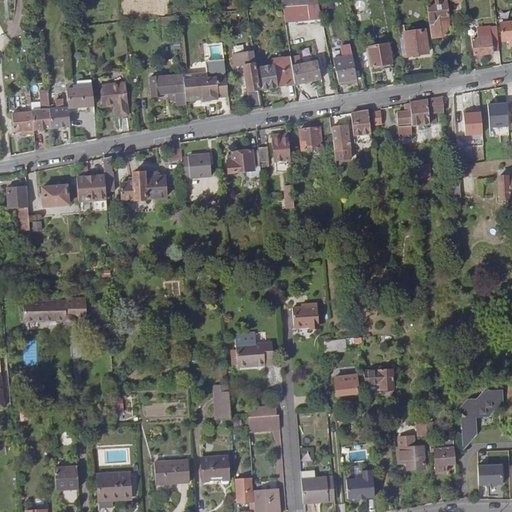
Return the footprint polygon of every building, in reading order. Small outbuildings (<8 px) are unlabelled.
[(445,1),(426,3),(430,34),(445,32),(444,24),(448,23),(445,1)] [(320,2),(311,3),(313,14),(322,13),(320,2)] [(285,7),(286,16),(313,14),(311,3),(285,6),(285,7)] [(209,12),(200,13),(202,29),(220,28),(218,12),(209,12)] [(511,23),(500,24),(501,41),(510,41),(510,46),(511,45),(511,23)] [(399,41),(401,55),(427,51),(425,38),(420,39),(418,29),(404,31),(404,24),(396,25),(399,41)] [(478,40),(477,37),(470,37),(472,54),(491,52),(490,38),(478,40)] [(387,43),(369,46),(372,65),(379,65),(380,69),(391,67),(387,43)] [(262,109),(255,51),(233,54),(235,67),(244,66),(248,92),(247,93),(249,112),(262,109)] [(264,88),(295,84),(293,65),(292,58),(271,60),(272,72),(263,73),(264,88)] [(348,65),(335,67),(337,80),(345,79),(345,81),(349,81),(349,78),(357,77),(354,60),(348,61),(348,65)] [(293,65),(295,84),(324,80),(321,61),(293,65)] [(19,79),(19,64),(11,64),(11,79),(19,79)] [(185,81),(185,83),(186,94),(186,95),(187,103),(206,101),(206,102),(221,101),(220,99),(230,98),(227,79),(208,81),(208,76),(193,77),(194,81),(185,81)] [(186,94),(185,83),(148,86),(150,102),(162,101),(161,97),(176,96),(177,96),(178,109),(188,108),(187,103),(186,95),(186,94)] [(124,88),(99,91),(101,111),(115,110),(116,119),(127,118),(124,88)] [(40,112),(30,113),(32,134),(52,132),(50,110),(48,91),(38,92),(40,112)] [(89,93),(65,95),(67,109),(67,113),(91,111),(89,93)] [(434,112),(443,112),(442,97),(427,99),(428,107),(434,107),(434,112)] [(427,99),(409,103),(410,112),(411,124),(429,123),(429,112),(434,112),(434,107),(428,107),(427,99)] [(55,110),(50,110),(52,132),(69,130),(67,113),(67,109),(62,109),(61,102),(54,102),(55,110)] [(488,103),(489,136),(511,135),(510,102),(488,103)] [(352,113),(354,137),(368,136),(366,110),(352,113)] [(412,135),(411,124),(410,112),(405,113),(396,113),(396,132),(387,133),(388,143),(397,143),(397,135),(412,135)] [(30,113),(11,114),(12,134),(21,133),(21,136),(32,134),(30,113)] [(332,116),(324,118),(325,133),(333,133),(333,128),(332,116)] [(335,162),(350,161),(348,127),(333,128),(333,133),(335,162)] [(320,129),(300,130),(301,150),(321,149),(320,129)] [(291,161),(290,135),(275,136),(276,161),(291,161)] [(170,161),(183,161),(183,144),(170,146),(170,161)] [(254,180),(260,180),(259,163),(259,153),(234,154),(233,162),(228,162),(228,173),(254,172),(254,180)] [(211,176),(210,165),(210,157),(210,156),(190,157),(191,177),(211,176)] [(106,176),(106,192),(114,192),(113,172),(112,172),(112,157),(105,158),(106,176)] [(428,164),(414,165),(415,180),(430,179),(428,164)] [(147,200),(146,181),(146,176),(146,174),(134,174),(134,183),(122,184),(122,200),(135,199),(135,201),(147,201),(147,200)] [(147,200),(167,199),(167,181),(163,181),(163,178),(159,175),(146,176),(146,181),(147,200)] [(511,175),(500,177),(501,200),(511,198),(511,175)] [(90,183),(90,177),(79,177),(80,200),(95,199),(96,210),(107,210),(106,198),(106,192),(106,176),(96,176),(96,183),(90,183)] [(445,181),(446,196),(459,196),(458,180),(448,181),(445,181)] [(25,220),(31,220),(30,185),(11,186),(12,220),(18,220),(18,225),(25,225),(25,220)] [(69,186),(45,187),(45,205),(70,204),(69,186)] [(41,221),(31,221),(31,231),(42,230),(41,221)] [(1,282),(2,293),(22,292),(22,281),(1,282)] [(23,302),(23,321),(62,321),(62,322),(63,322),(63,323),(64,324),(65,325),(66,325),(67,325),(68,325),(69,325),(69,324),(70,324),(70,323),(71,323),(71,322),(71,321),(71,320),(71,318),(86,317),(85,299),(64,299),(63,302),(23,302)] [(311,310),(302,311),(302,314),(286,315),(288,332),(304,331),(304,333),(313,332),(311,310)] [(392,330),(375,333),(376,339),(393,335),(392,330)] [(236,361),(245,360),(245,357),(253,357),(253,360),(262,359),(262,353),(271,353),(270,334),(234,338),(236,361)] [(340,349),(338,341),(327,343),(319,345),(320,349),(329,348),(330,351),(340,349)] [(375,381),(378,381),(379,386),(390,385),(389,368),(374,369),(375,381)] [(348,371),(335,372),(335,378),(333,378),(334,395),(355,393),(354,384),(349,384),(348,371)] [(230,417),(228,389),(213,390),(214,418),(230,417)] [(466,401),(461,407),(464,446),(475,432),(474,416),(488,415),(498,405),(501,405),(501,391),(489,392),(486,390),(476,401),(466,401)] [(244,416),(246,416),(277,414),(274,401),(261,408),(244,409),(244,416)] [(115,402),(116,413),(124,412),(123,402),(115,402)] [(246,416),(247,431),(278,429),(277,414),(246,416)] [(428,434),(427,418),(416,418),(417,423),(418,435),(428,434)] [(414,434),(414,427),(397,429),(398,436),(414,434)] [(421,446),(419,446),(418,435),(403,437),(404,447),(397,448),(398,461),(407,460),(408,467),(423,466),(421,446)] [(433,440),(434,450),(436,472),(446,471),(445,462),(455,461),(453,438),(433,440)] [(200,457),(201,474),(217,474),(218,479),(227,478),(233,478),(234,478),(232,455),(200,457)] [(189,480),(188,459),(153,461),(154,482),(189,480)] [(477,465),(478,484),(502,483),(501,464),(477,465)] [(55,472),(56,490),(79,488),(77,465),(73,465),(73,471),(55,472)] [(371,467),(361,468),(362,475),(345,477),(347,496),(356,495),(356,496),(365,495),(365,494),(374,493),(371,467)] [(139,497),(137,470),(96,473),(98,500),(111,499),(111,495),(130,494),(130,498),(139,497)] [(331,473),(299,476),(301,500),(333,498),(331,473)] [(235,500),(252,499),(252,490),(251,477),(234,478),(235,500)] [(423,487),(425,503),(435,501),(433,486),(423,487)] [(252,499),(253,511),(278,511),(277,487),(252,490),(252,499)]
